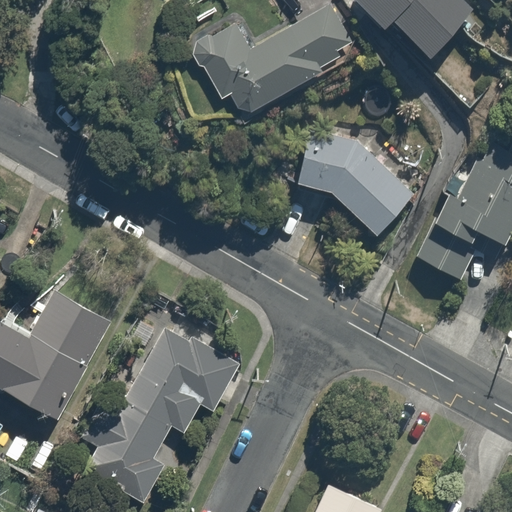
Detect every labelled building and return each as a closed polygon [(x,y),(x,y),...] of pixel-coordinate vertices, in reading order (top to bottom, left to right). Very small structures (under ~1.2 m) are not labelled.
[(311,61),(346,42),(323,0),(317,0),(237,43),(223,17),(180,40),(207,90),(219,84),(231,107),(313,64),(311,61)] [(463,0),(350,0),(369,20),(380,9),(417,48),(466,2),(463,0)] [(306,129),(290,175),(324,186),(364,225),(401,186),(360,148),(306,129)] [(456,276),(469,247),(486,254),(494,235),(511,197),(511,137),(507,147),(489,139),(477,164),(464,158),(455,178),(442,172),(422,217),(425,219),(409,254),(456,276)] [(0,377),(54,406),(104,308),(46,278),(25,319),(0,305),(0,377)] [(234,357),(164,320),(118,406),(95,393),(78,427),(99,438),(86,462),(136,489),(153,456),(145,451),(163,415),(180,424),(197,393),(211,400),(234,357)] [(60,448),(29,434),(19,458),(50,471),(60,448)] [(371,511),(379,497),(323,473),(308,508),(318,511),(371,511)] [(64,511),(31,494),(20,511),(64,511)]
